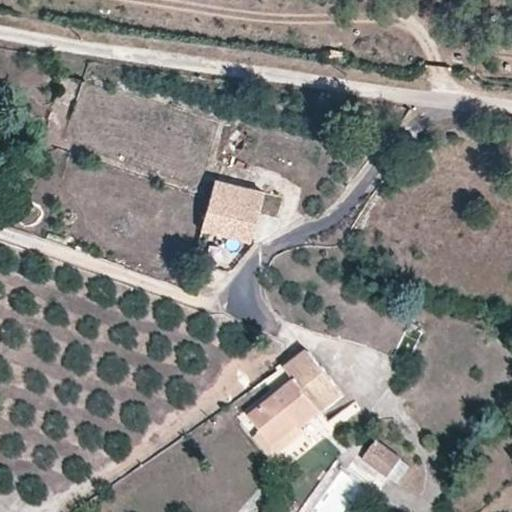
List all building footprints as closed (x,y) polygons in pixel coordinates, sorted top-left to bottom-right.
[(246,192),(215,183),(203,222),(250,235),(255,217),(240,212),(246,192)] [(347,395),(311,350),(289,365),(300,379),(253,416),(278,447),(305,426),(306,427),(347,395)] [(276,458),(309,431),(305,426),(278,447),(276,458)] [(278,447),(265,432),(258,437),(276,458),(278,447)] [(390,479),(405,459),(377,439),(363,459),(390,479)]
